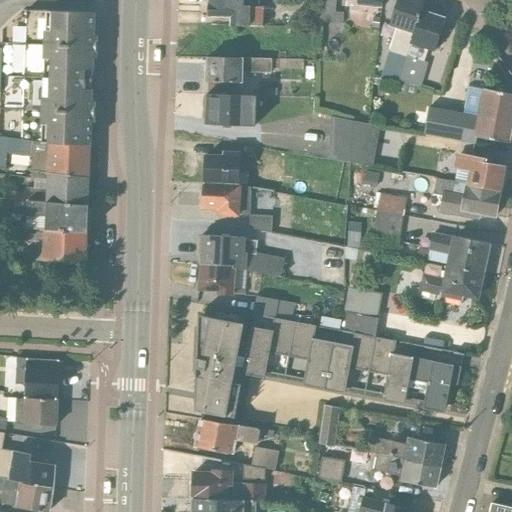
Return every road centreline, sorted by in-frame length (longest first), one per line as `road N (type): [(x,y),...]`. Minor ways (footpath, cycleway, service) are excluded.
road 1 (secondary): [(135,0),(134,334)]
road 2 (residential): [(511,312),(459,511)]
road 3 (secondary): [(134,334),(128,511)]
road 4 (residential): [(134,334),(0,326)]
